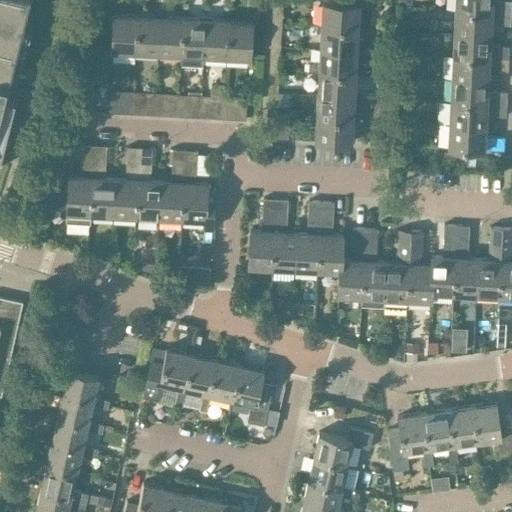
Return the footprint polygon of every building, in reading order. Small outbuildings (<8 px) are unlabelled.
[(27,0),(0,0),(0,150),(11,106),(0,103),(2,93),(4,93),(27,0)] [(271,0),(271,22),(280,23),(281,0),(271,0)] [(454,0),(454,9),(510,12),(510,0),(454,0)] [(320,25),(357,27),(358,3),(321,1),(320,25)] [(400,4),(399,15),(412,16),(413,5),(400,4)] [(509,24),(510,12),(454,9),(453,32),(489,34),(490,23),(509,24)] [(134,51),(136,14),(112,13),(110,49),(134,51)] [(157,52),(159,15),(136,14),(134,51),(157,52)] [(180,53),(182,16),(159,15),(157,52),(180,53)] [(203,54),(204,18),(182,16),(180,53),(179,64),(203,65),(203,54)] [(225,55),(227,19),(204,18),(203,54),(225,55)] [(227,19),(225,55),(249,57),(250,20),(227,19)] [(279,45),(280,23),(271,22),(269,44),(279,45)] [(356,49),(357,27),(320,25),(319,47),(335,48),(356,49)] [(489,44),(489,34),(453,32),(452,55),(507,58),(508,45),(489,44)] [(400,39),(400,50),(408,50),(409,40),(400,39)] [(278,68),(279,45),(269,44),(268,67),(278,68)] [(354,72),(356,49),(335,48),(319,47),(318,60),(306,59),(306,70),(318,70),(335,71),(354,72)] [(507,70),(507,58),(452,55),(451,78),(487,80),(488,69),(507,70)] [(277,91),(278,68),(268,67),(267,90),(277,91)] [(353,95),(354,72),(335,71),(318,70),(316,93),(335,94),(353,95)] [(487,89),(487,80),(451,78),(449,101),(505,104),(506,90),(487,89)] [(165,79),(164,92),(165,92),(178,92),(178,79),(165,79)] [(210,83),(210,94),(212,94),(223,95),(224,83),(210,83)] [(93,89),(92,110),(108,111),(109,90),(93,89)] [(108,111),(107,111),(118,112),(119,89),(109,89),(109,90),(108,111)] [(132,90),(131,112),(142,113),(143,91),(132,90)] [(276,113),(277,91),(267,90),(266,112),(276,113)] [(155,91),(154,114),(164,114),(165,92),(164,92),(155,91)] [(178,92),(177,115),(188,115),(189,93),(178,92)] [(352,118),(353,95),(335,94),(316,93),(315,116),(335,117),(352,118)] [(200,96),(200,116),(210,116),(212,94),(210,94),(200,94),(200,96)] [(223,95),(222,117),(233,118),(234,95),(223,95)] [(504,116),(505,104),(449,101),(448,123),(485,125),(485,115),(504,116)] [(275,113),(276,113),(266,112),(264,136),(287,138),(288,114),(275,113)] [(351,141),(352,118),(335,117),(315,116),(314,139),(351,141)] [(484,135),(485,125),(448,123),(447,146),(483,149),(483,148),(503,149),(503,136),(484,135)] [(399,130),(399,143),(408,144),(408,131),(399,130)] [(89,213),(93,143),(80,143),(79,175),(67,174),(65,211),(89,213)] [(111,214),(113,177),(104,176),(105,144),(93,143),(89,213),(111,214)] [(134,215),(138,146),(126,145),(124,177),(113,177),(111,214),(134,215)] [(50,146),(49,162),(63,163),(63,147),(50,146)] [(157,216),(159,179),(149,179),(151,147),(138,146),(134,215),(157,216)] [(180,217),(184,148),(171,148),(170,180),(159,179),(157,216),(180,217)] [(184,148),(180,217),(204,219),(206,182),(195,181),(197,149),(184,148)] [(46,192),(45,200),(58,201),(59,193),(46,192)] [(270,266),(273,197),(262,197),(260,229),(249,228),(246,265),(270,266)] [(293,268),(295,231),(285,230),(287,198),(273,197),(270,266),(293,268)] [(316,269),(319,200),(307,199),(306,231),(295,231),(293,268),(316,269)] [(340,257),(341,257),(343,233),(331,232),(333,200),(319,200),(316,269),(338,270),(339,270),(340,257)] [(452,292),(455,223),(443,223),(441,255),(430,254),(429,262),(430,263),(429,291),(430,291),(452,292)] [(474,293),(476,257),(467,256),(468,224),(455,223),(452,292),(474,293)] [(497,295),(501,225),(489,225),(487,257),(476,257),(474,293),(497,295)] [(511,226),(501,225),(497,295),(496,314),(508,315),(511,309),(511,258),(511,256),(511,226)] [(360,295),(364,227),(351,226),(350,258),(341,257),(340,257),(339,270),(338,270),(337,294),(360,295)] [(383,296),(385,260),(375,259),(376,227),(364,227),(360,295),(360,304),(383,306),(383,296)] [(406,297),(410,229),(397,228),(395,260),(385,260),(383,296),(406,297)] [(429,262),(421,261),(423,230),(410,229),(406,297),(430,299),(430,291),(429,291),(430,263),(429,262)] [(178,282),(192,282),(193,265),(179,264),(178,282)] [(0,393),(0,394),(21,300),(0,295),(0,393)] [(291,298),(281,298),(280,308),(291,308),(291,298)] [(452,326),(450,349),(465,349),(466,327),(452,326)] [(496,329),(495,346),(504,346),(505,329),(496,329)] [(436,341),(427,341),(427,352),(437,352),(436,341)] [(405,342),(405,352),(407,352),(407,359),(416,359),(416,352),(418,352),(418,342),(405,342)] [(391,343),(391,354),(402,355),(402,343),(391,343)] [(182,386),(189,352),(165,346),(161,360),(150,357),(141,396),(142,396),(149,398),(157,400),(161,383),(177,387),(177,385),(182,386)] [(205,392),(213,357),(189,352),(182,386),(177,385),(177,387),(173,403),(178,404),(181,405),(181,403),(185,388),(201,392),(201,391),(205,392)] [(231,393),(238,363),(213,357),(205,392),(201,391),(201,392),(197,409),(205,411),(209,394),(230,399),(231,393)] [(231,393),(230,399),(249,403),(245,420),(254,421),(263,423),(272,382),(260,380),(263,369),(238,363),(231,393)] [(90,404),(92,404),(106,407),(108,399),(93,396),(98,374),(67,367),(61,393),(90,400),(90,404)] [(88,420),(92,404),(90,404),(90,400),(61,393),(56,417),(85,424),(84,428),(86,429),(101,432),(102,424),(88,420)] [(141,396),(137,410),(146,412),(149,398),(142,396),(141,396)] [(470,405),(475,439),(495,436),(498,455),(511,452),(511,428),(500,430),(496,401),(470,405)] [(178,404),(176,413),(184,415),(186,405),(181,403),(181,405),(178,404)] [(333,414),(332,416),(342,418),(342,416),(345,406),(335,404),(333,414)] [(454,442),(475,439),(470,405),(446,408),(451,442),(446,443),(448,462),(457,460),(454,442)] [(430,445),(446,443),(451,442),(446,408),(421,411),(426,446),(422,446),(424,465),(433,464),(430,445)] [(405,449),(422,446),(426,446),(421,411),(396,415),(398,427),(386,428),(391,469),(392,469),(402,468),(407,467),(405,449)] [(82,444),(86,429),(84,428),(85,424),(56,417),(50,441),(79,448),(78,452),(81,453),(81,452),(95,456),(97,448),(82,444)] [(318,430),(312,455),(335,461),(347,463),(351,444),(368,448),(372,430),(348,425),(346,437),(318,430)] [(77,468),(81,453),(78,452),(79,448),(50,441),(45,465),(74,471),(73,476),(75,477),(90,480),(92,472),(77,468)] [(342,484),(347,463),(335,461),(312,455),(306,479),(335,486),(340,487),(338,492),(340,492),(357,496),(359,488),(342,484)] [(72,488),(75,477),(73,476),(74,471),(45,465),(39,489),(69,496),(68,501),(70,501),(84,504),(87,492),(72,488)] [(402,468),(392,469),(394,479),(403,478),(402,468)] [(352,511),(337,508),(340,492),(338,492),(340,487),(335,486),(306,479),(301,504),(334,511),(333,511),(352,511)] [(160,511),(166,487),(142,481),(137,502),(126,499),(122,511),(160,511)] [(185,511),(190,492),(166,487),(160,511),(185,511)] [(69,496),(39,489),(33,511),(66,511),(70,501),(68,501),(69,496)] [(211,511),(215,498),(190,492),(185,511),(211,511)] [(97,495),(96,503),(109,506),(111,498),(97,495)] [(215,498),(211,511),(238,511),(240,504),(215,498)]
